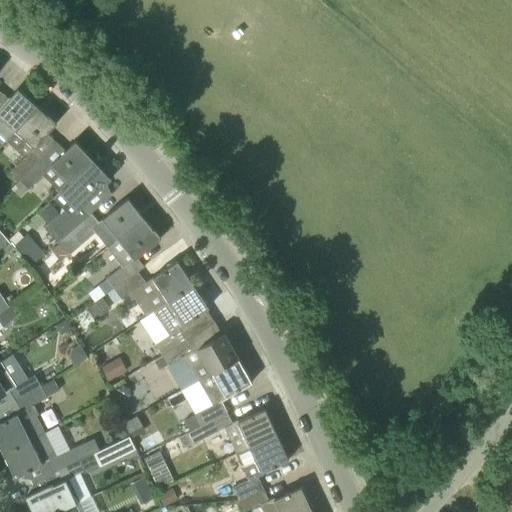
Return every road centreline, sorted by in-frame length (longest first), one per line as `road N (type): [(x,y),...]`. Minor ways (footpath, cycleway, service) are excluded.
road 1 (residential): [(354,511),(308,407),(175,194),(67,80),(0,30)]
road 2 (unclassified): [(424,511),(511,406)]
